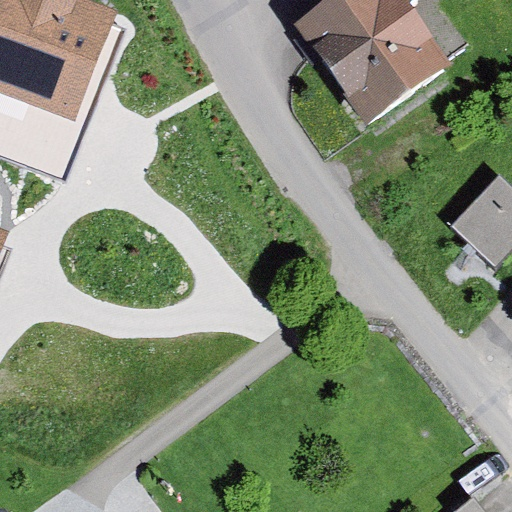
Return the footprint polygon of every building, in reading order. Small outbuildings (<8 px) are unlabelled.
[(127,27),(57,0),(0,0),(0,159),(65,185),(127,27)] [(405,0),(330,0),(300,21),(368,120),(450,64),(408,3),(405,0)] [(511,187),(500,177),(457,224),(500,264),(511,250),(511,187)] [(0,264),(9,239),(0,235),(0,264)] [(489,511),(476,495),(455,511),(489,511)]
